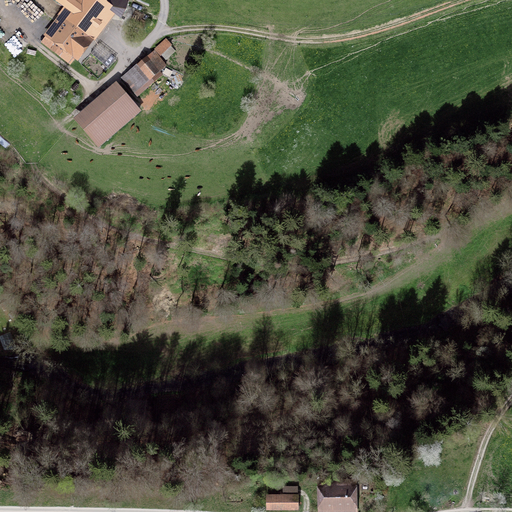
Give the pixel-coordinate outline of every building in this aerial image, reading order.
[(123,9),(111,0),(58,0),(71,9),(63,20),(60,18),(42,41),(70,63),(88,39),(87,38),(101,19),(103,21),(105,19),(103,17),(110,8),(118,15),(123,9)] [(161,53),(170,44),(165,38),(156,48),(161,53)] [(193,54),(183,45),(167,62),(176,71),(193,54)] [(140,66),(125,80),(137,92),(167,64),(156,53),(141,68),(140,66)] [(98,144),(137,110),(117,87),(79,120),(98,144)] [(354,484),(321,485),(321,508),(337,508),(337,506),(340,506),(340,509),(355,509),(354,484)] [(285,494),(268,494),(268,507),(297,507),(297,486),(285,486),(285,494)]
